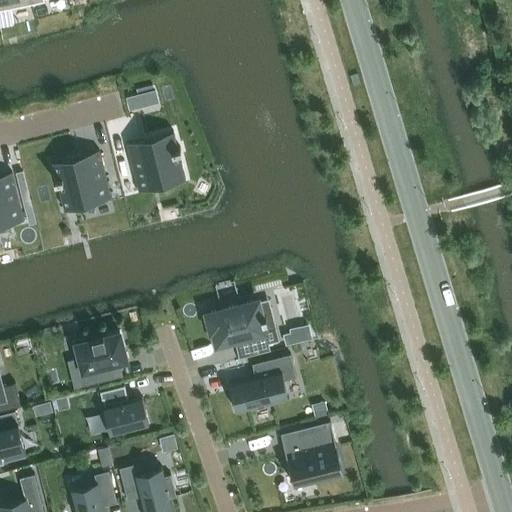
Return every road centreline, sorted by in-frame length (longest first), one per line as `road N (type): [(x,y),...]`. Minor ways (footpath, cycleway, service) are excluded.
road 1 (secondary): [(501,496),(353,0)]
road 2 (residential): [(168,344),(228,511)]
road 3 (residential): [(0,135),(120,105)]
